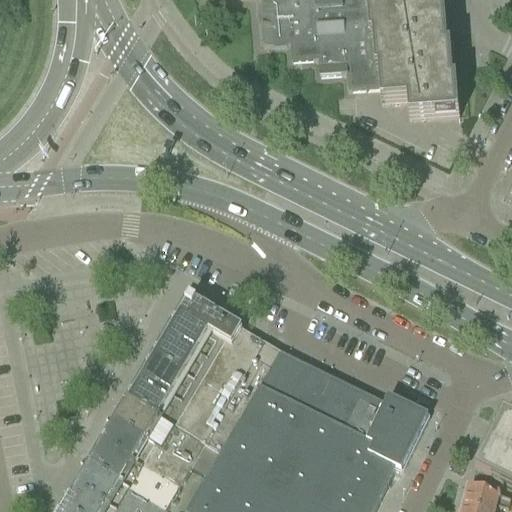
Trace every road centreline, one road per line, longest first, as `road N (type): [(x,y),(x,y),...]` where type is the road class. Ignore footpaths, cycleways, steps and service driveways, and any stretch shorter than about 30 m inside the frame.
road 1 (primary): [(376,235),(197,141),(76,0)]
road 2 (unclassified): [(0,243),(120,226),(202,243),(293,283)]
road 3 (primary): [(250,216),(511,347)]
road 4 (primary): [(0,188),(171,188),(250,216)]
road 5 (unclassified): [(293,283),(476,376)]
road 6 (primary): [(0,163),(32,135),(57,96),(70,58),(73,0)]
road 7 (unclassified): [(412,511),(476,376)]
road 8 (primary): [(511,298),(376,235)]
